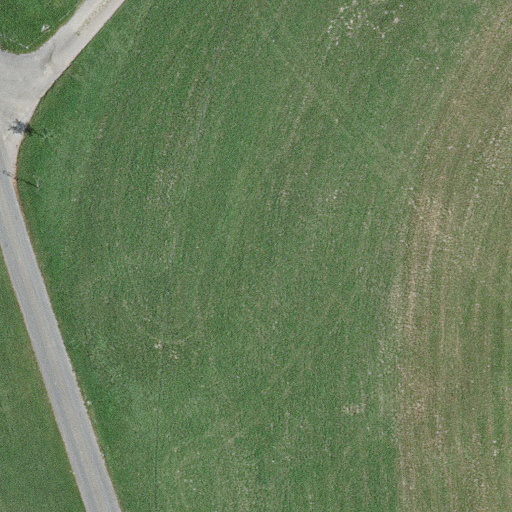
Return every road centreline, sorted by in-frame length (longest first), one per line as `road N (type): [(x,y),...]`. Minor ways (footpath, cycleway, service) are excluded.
road 1 (unclassified): [(0,182),(105,511)]
road 2 (track): [(105,0),(0,102)]
